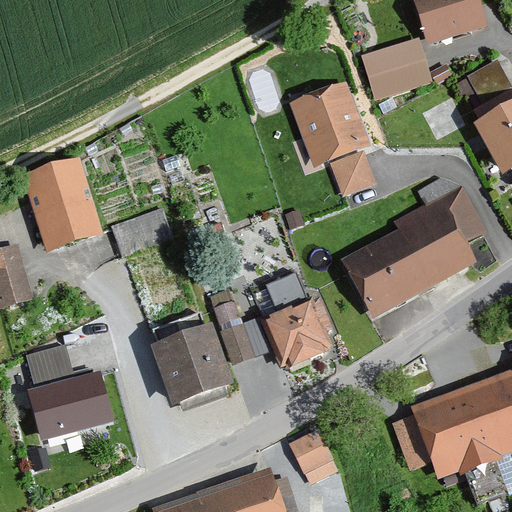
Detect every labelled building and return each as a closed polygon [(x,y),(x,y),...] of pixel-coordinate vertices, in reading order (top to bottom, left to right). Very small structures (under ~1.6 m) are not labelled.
[(416,0),(429,42),(483,27),(474,0),(416,0)] [(416,47),(367,62),(378,97),(427,82),(416,47)] [(476,114),(511,95),(511,66),(506,55),(458,80),(476,114)] [(384,188),(371,153),(347,84),(293,103),(317,173),(336,166),(349,201),(384,188)] [(511,174),(511,108),(476,127),(503,179),(511,174)] [(47,254),(109,237),(89,161),(27,177),(47,254)] [(476,251),(494,242),(468,189),(398,224),(403,235),(346,264),(375,322),(484,267),(476,251)] [(125,222),(134,243),(172,228),(163,206),(125,222)] [(40,302),(24,245),(0,251),(0,305),(2,312),(40,302)] [(254,290),(262,311),(307,294),(299,273),(254,290)] [(230,288),(207,296),(232,364),(270,351),(258,318),(243,324),(230,288)] [(283,378),(345,352),(320,293),(258,318),(270,351),(283,378)] [(180,412),(238,390),(215,327),(156,349),(180,412)] [(35,388),(28,390),(41,441),(115,422),(101,371),(73,378),(65,346),(26,356),(35,388)] [(511,471),(509,462),(511,460),(511,382),(431,409),(395,424),(423,498),(466,482),(477,511),(490,511),(511,504),(511,471)] [(319,430),(290,444),(310,485),(339,471),(319,430)] [(46,447),(27,452),(33,473),(52,468),(46,447)] [(157,507),(158,511),(296,511),(285,470),(157,507)]
